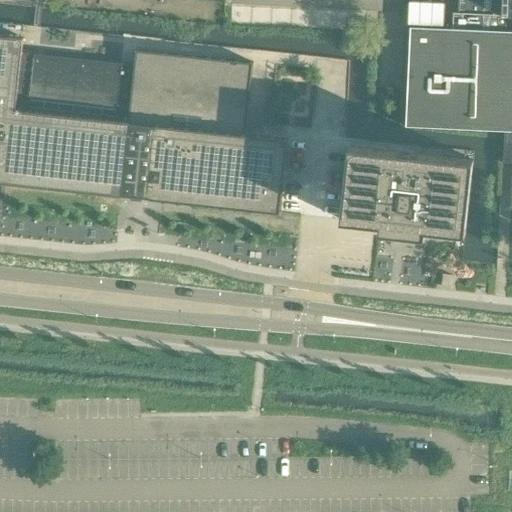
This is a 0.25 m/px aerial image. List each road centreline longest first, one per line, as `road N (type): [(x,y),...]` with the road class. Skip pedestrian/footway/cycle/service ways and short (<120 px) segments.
road 1 (secondary): [(302,305),(0,273)]
road 2 (secondary): [(0,298),(299,328)]
road 3 (secondary): [(511,341),(361,323)]
